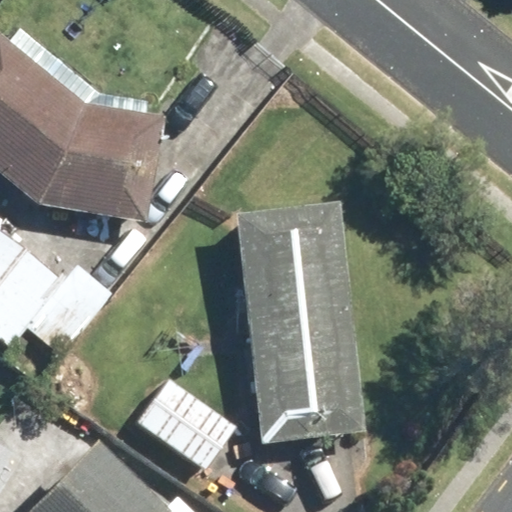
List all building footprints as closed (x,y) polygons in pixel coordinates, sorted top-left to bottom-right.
[(0,171),(49,212),(148,230),(168,127),(91,113),(3,40),(0,43),(0,171)] [(323,205),(236,218),(270,436),(358,422),(323,205)] [(0,237),(0,329),(20,345),(65,289),(0,237)] [(165,387),(142,422),(205,464),(228,428),(165,387)] [(153,511),(103,460),(48,511),(153,511)]
